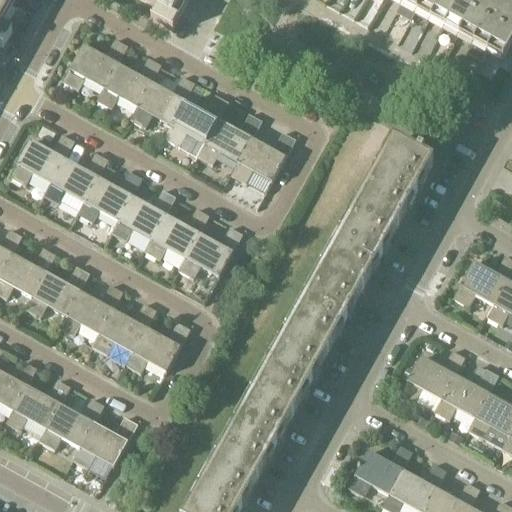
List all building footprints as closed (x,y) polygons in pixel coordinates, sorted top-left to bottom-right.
[(0,0),(0,55),(12,34),(0,27),(0,18),(10,0),(0,0)] [(134,0),(156,12),(151,22),(172,34),(178,23),(173,20),(183,0),(134,0)] [(424,0),(405,0),(403,6),(417,14),(424,0)] [(424,0),(417,14),(431,22),(443,0),(424,0)] [(443,0),(431,22),(445,29),(461,0),(443,0)] [(461,0),(445,29),(460,38),(480,0),(461,0)] [(480,0),(460,38),(474,46),(498,2),(493,0),(480,0)] [(474,46),(488,54),(511,11),(511,10),(498,2),(474,46)] [(511,45),(511,11),(488,54),(503,62),(511,45)] [(128,50),(116,44),(105,64),(82,51),(63,86),(78,95),(85,82),(103,92),(117,70),(128,50)] [(117,70),(103,92),(96,105),(112,113),(119,100),(137,111),(149,89),(150,89),(161,69),(149,62),(138,82),(117,70)] [(195,88),(183,81),(172,101),(150,89),(149,89),(137,111),(137,112),(136,112),(130,123),(145,132),(152,119),(171,129),(170,131),(171,131),(184,107),(195,88)] [(188,100),(197,105),(202,95),(194,90),(188,100)] [(197,161),(198,161),(204,150),(205,150),(217,126),(228,106),(216,100),(205,119),(184,107),(171,131),(170,131),(164,142),(179,151),(186,138),(204,148),(197,161)] [(456,118),(460,110),(454,107),(450,114),(456,118)] [(222,119),(229,123),(234,114),(227,110),(222,119)] [(231,179),(232,180),(238,169),(239,169),(251,145),(262,125),(250,118),(239,138),(217,126),(205,150),(204,150),(198,161),(212,169),(220,156),(238,166),(231,179)] [(445,125),(444,125),(438,137),(450,144),(456,131),(452,129),(445,125)] [(253,175),(272,186),(296,144),(284,137),(273,157),(251,145),(239,169),(238,169),(232,180),(246,188),(253,175)] [(64,165),(75,145),(63,139),(52,158),(29,146),(10,181),(25,189),(33,177),(51,187),(50,188),(51,188),(63,165),(64,165)] [(393,143),(358,207),(398,229),(433,165),(422,159),(424,156),(418,153),(417,156),(393,143)] [(97,183),(98,184),(108,164),(97,157),(86,177),(64,165),(63,165),(51,188),(50,188),(44,200),(59,208),(66,195),(84,205),(97,183)] [(107,184),(112,175),(105,171),(100,180),(107,184)] [(119,196),(98,184),(97,183),(84,205),(77,218),(93,227),(100,214),(118,224),(117,225),(118,226),(130,203),(131,202),(142,183),(130,176),(119,196)] [(153,214),(131,202),(130,203),(118,226),(117,225),(111,237),(126,245),(133,233),(151,243),(144,255),(145,256),(152,244),(165,221),(176,201),(164,195),(153,214)] [(363,292),(398,229),(358,207),(322,270),(363,292)] [(186,233),(165,221),(152,244),(145,256),(160,264),(167,251),(185,261),(185,262),(186,263),(199,240),(198,240),(209,220),(197,213),(186,233)] [(210,241),(218,227),(209,222),(201,236),(210,241)] [(220,252),(199,240),(186,263),(185,262),(178,274),(193,283),(200,270),(220,281),(243,239),(231,232),(220,252)] [(0,279),(11,260),(22,240),(10,234),(0,252),(0,279)] [(56,259),(44,252),(33,272),(11,260),(0,279),(0,299),(6,303),(13,290),(32,300),(44,278),(45,279),(56,259)] [(495,310),(507,287),(511,276),(511,263),(506,260),(495,280),(472,267),(453,302),(468,311),(475,298),(494,308),(486,321),(487,322),(494,309),(495,310)] [(327,356),(363,292),(322,270),(287,334),(327,356)] [(78,297),(89,278),(77,271),(66,291),(45,279),(44,278),(32,300),(25,313),(40,322),(47,309),(65,319),(78,297)] [(511,289),(507,287),(495,310),(494,309),(487,322),(502,330),(509,317),(511,318),(511,289)] [(100,309),(78,297),(65,319),(58,332),(73,340),(81,328),(99,338),(92,351),(93,351),(99,340),(112,316),(123,296),(111,290),(100,309)] [(99,340),(93,351),(107,359),(114,346),(132,356),(131,358),(133,359),(146,335),(157,315),(145,308),(134,328),(112,316),(99,340)] [(148,365),(167,375),(190,334),(178,327),(167,347),(146,335),(133,359),(131,358),(125,369),(141,378),(148,365)] [(292,419),(327,356),(287,334),(252,397),(292,419)] [(429,347),(426,352),(432,355),(435,350),(429,347)] [(423,393),(441,403),(442,404),(454,382),(465,362),(453,355),(442,375),(420,362),(400,397),(416,406),(423,393)] [(0,407),(12,414),(25,392),(26,392),(37,373),(25,366),(14,386),(0,378),(0,407)] [(475,423),(488,400),(499,380),(487,374),(486,375),(476,370),(471,380),(480,385),(476,394),(454,382),(442,404),(441,403),(434,416),(449,425),(456,412),(474,422),(467,435),(468,435),(475,423)] [(407,371),(402,380),(408,383),(413,374),(407,371)] [(47,434),(59,411),(70,391),(58,385),(47,404),(26,392),(25,392),(12,414),(5,427),(21,435),(28,423),(46,433),(47,434)] [(257,483),(292,419),(252,397),(217,461),(257,483)] [(511,407),(509,412),(488,400),(475,423),(468,435),(483,443),(490,430),(508,440),(508,441),(511,434),(511,407)] [(61,441),(80,451),(80,452),(92,429),(93,430),(104,410),(92,403),(81,423),(59,411),(47,434),(46,433),(39,445),(54,454),(61,441)] [(421,421),(418,426),(426,431),(429,425),(421,421)] [(95,460),(114,471),(137,429),(125,422),(114,442),(93,430),(92,429),(80,452),(80,451),(73,464),(88,473),(95,460)] [(511,434),(508,441),(508,440),(501,453),(511,459),(511,434)] [(451,436),(448,443),(459,449),(463,442),(451,436)] [(412,457),(400,450),(389,470),(367,457),(347,492),(363,501),(370,488),(388,498),(381,511),(382,511),(389,499),(401,477),(402,477),(401,476),(412,457)] [(188,511),(240,511),(257,483),(217,461),(188,511)] [(425,511),(435,495),(446,475),(434,469),(423,488),(402,477),(401,477),(389,499),(382,511),(400,511),(404,507),(413,511),(425,511)] [(469,511),(480,494),(468,487),(457,507),(435,495),(425,511),(469,511)]
